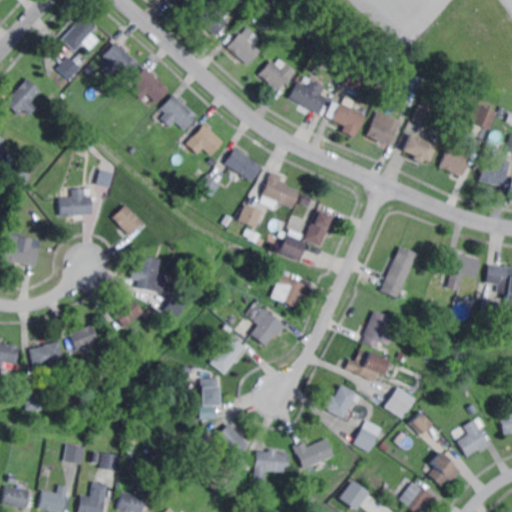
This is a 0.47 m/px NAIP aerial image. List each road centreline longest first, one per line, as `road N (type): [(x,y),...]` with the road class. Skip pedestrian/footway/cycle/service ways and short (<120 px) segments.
road 1 (residential): [(511,228),(468,218),(265,126),(124,0)]
road 2 (residential): [(384,182),(314,342),(275,394)]
